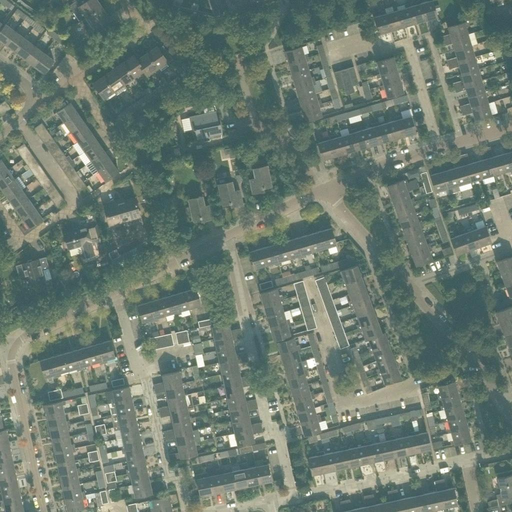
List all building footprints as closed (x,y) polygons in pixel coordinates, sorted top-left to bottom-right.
[(12,5),(5,0),(3,0),(2,3),(9,8),(12,5)] [(101,7),(95,0),(77,0),(68,6),(75,16),(76,14),(81,21),(101,7)] [(227,10),(224,0),(219,0),(223,11),(227,10)] [(437,17),(432,0),(431,1),(431,0),(427,0),(428,2),(420,4),(425,21),(437,17)] [(425,21),(420,4),(419,1),(415,2),(416,5),(409,7),(414,24),(425,21)] [(414,24),(409,7),(408,4),(404,5),(405,8),(397,11),(402,28),(414,24)] [(29,7),(26,10),(33,15),(35,11),(29,7)] [(108,18),(101,7),(79,22),(87,32),(90,38),(102,29),(99,24),(108,18)] [(402,28),(397,11),(396,8),(392,9),(393,12),(385,14),(390,31),(402,28)] [(14,13),(22,18),(25,14),(17,9),(14,13)] [(390,31),(385,14),(384,11),(381,12),(382,15),(374,18),(379,34),(390,31)] [(36,23),(29,18),(27,16),(24,20),(34,27),(36,23)] [(458,18),(446,21),(447,27),(457,24),(459,24),(458,18)] [(459,24),(457,24),(447,27),(450,34),(439,37),(441,42),(468,34),(464,22),(459,24)] [(44,29),(36,23),(34,27),(41,33),(44,29)] [(0,40),(5,45),(15,32),(5,24),(0,31),(0,40)] [(58,35),(50,30),(47,34),(54,39),(58,35)] [(15,52),(25,39),(15,32),(5,45),(15,52)] [(471,46),(468,34),(441,42),(442,47),(452,44),(454,51),(471,46)] [(65,41),(58,35),(54,39),(62,45),(65,41)] [(24,59),(34,46),(25,39),(15,52),(24,59)] [(324,53),(322,45),(316,46),(318,55),(324,53)] [(34,66),(44,53),(34,46),(24,59),(34,66)] [(284,51),(288,63),(308,58),(307,54),(304,55),(302,46),(284,51)] [(475,57),(471,46),(454,51),(456,57),(446,60),(447,65),(475,57)] [(160,52),(157,47),(152,50),(151,48),(146,52),(146,51),(145,52),(147,54),(146,54),(157,68),(160,73),(170,66),(167,62),(171,59),(164,49),(160,52)] [(54,61),(53,60),(44,53),(34,66),(44,74),(54,61)] [(326,61),(324,53),(318,55),(321,63),(326,61)] [(157,68),(146,54),(137,61),(143,70),(143,71),(146,75),(157,68)] [(137,61),(133,56),(123,63),(133,77),(143,71),(143,70),(137,61)] [(376,62),(376,63),(373,64),(374,67),(377,66),(380,74),(397,69),(393,57),(376,62)] [(478,69),(475,57),(447,65),(449,70),(459,67),(461,74),(478,69)] [(309,61),(308,58),(288,63),(291,75),(308,70),(306,62),(309,61)] [(133,77),(123,63),(113,70),(123,84),(133,77)] [(366,69),(364,64),(356,66),(358,72),(366,69)] [(358,84),(353,67),(347,69),(352,86),(358,84)] [(331,76),(328,68),(323,69),(325,78),(331,76)] [(352,86),(347,69),(339,71),(344,88),(346,95),(355,93),(352,86)] [(397,69),(380,74),(376,75),(377,79),(381,78),(383,86),(400,81),(397,69)] [(481,80),(478,69),(461,74),(463,80),(453,83),(454,88),(481,80)] [(123,84),(113,70),(103,77),(113,91),(116,95),(126,88),(123,84)] [(311,78),(308,70),(291,75),(294,87),(314,81),(313,77),(311,78)] [(344,88),(339,71),(333,73),(338,90),(344,88)] [(334,87),(331,76),(325,78),(329,89),(334,87)] [(113,91),(103,77),(93,84),(103,98),(113,91)] [(178,77),(169,82),(168,84),(171,87),(180,80),(178,77)] [(485,92),(481,80),(454,88),(455,93),(466,90),(468,97),(485,92)] [(315,84),(314,81),(294,87),(298,98),(315,93),(313,85),(315,84)] [(369,90),(366,81),(361,83),(363,91),(369,90)] [(400,81),(383,86),(380,87),(381,90),(384,89),(386,98),(404,93),(400,81)] [(165,91),(160,85),(155,88),(158,92),(160,95),(165,91)] [(337,99),(335,91),(334,87),(329,89),(332,100),(337,99)] [(148,99),(158,92),(155,88),(146,95),(148,99)] [(371,98),(369,90),(363,91),(366,100),(371,98)] [(488,103),(485,92),(468,97),(469,103),(459,106),(461,111),(488,103)] [(210,93),(199,95),(201,104),(208,102),(212,102),(210,93)] [(317,101),(315,93),(298,98),(301,109),(321,104),(320,100),(317,101)] [(139,106),(148,99),(146,95),(136,102),(139,106)] [(5,101),(0,105),(0,104),(0,113),(2,116),(11,108),(5,101)] [(129,113),(139,106),(136,102),(126,109),(129,113)] [(56,112),(62,120),(64,122),(77,113),(70,103),(56,112)] [(383,108),(381,103),(369,106),(371,111),(383,108)] [(491,115),(489,106),(488,103),(461,111),(462,116),(472,113),(474,120),(491,115)] [(322,107),(321,104),(301,109),(305,121),(322,116),(319,108),(322,107)] [(371,111),(369,106),(358,109),(360,115),(371,111)] [(119,120),(127,114),(129,113),(126,109),(116,116),(119,120)] [(360,115),(358,109),(346,113),(348,118),(360,115)] [(216,111),(206,114),(189,117),(192,130),(195,130),(197,139),(209,137),(209,139),(221,136),(221,134),(222,134),(220,124),(218,124),(216,111)] [(84,123),(77,113),(64,122),(70,132),(84,123)] [(348,118),(346,113),(335,116),(336,121),(348,118)] [(415,133),(410,116),(402,118),(401,115),(398,116),(404,137),(415,133)] [(404,137),(398,116),(394,117),(395,120),(387,123),(392,140),(404,137)] [(392,140),(387,123),(379,125),(378,122),(374,123),(380,143),(392,140)] [(37,134),(45,128),(41,123),(33,129),(37,134)] [(91,133),(84,123),(70,132),(77,142),(91,133)] [(380,143),(374,123),(371,124),(372,127),(364,129),(369,147),(380,143)] [(369,147),(364,129),(356,132),(355,129),(351,130),(357,150),(369,147)] [(357,150),(351,130),(348,131),(348,134),(341,136),(346,153),(357,150)] [(98,142),(91,133),(77,142),(84,152),(98,142)] [(346,153),(341,136),(333,139),(332,135),(328,136),(334,157),(346,153)] [(334,157),(328,136),(325,137),(326,141),(317,143),(322,160),(334,157)] [(47,148),(55,143),(52,138),(44,144),(47,148)] [(105,152),(98,142),(84,152),(91,161),(105,152)] [(511,169),(511,155),(508,142),(503,143),(506,153),(499,155),(504,172),(511,169)] [(51,154),(59,148),(55,143),(47,148),(51,154)] [(19,154),(27,149),(24,144),(16,149),(19,154)] [(504,172),(499,155),(493,157),(490,147),(485,148),(493,175),(504,172)] [(493,175),(485,148),(480,150),(483,160),(476,162),(481,179),(493,175)] [(91,161),(86,165),(93,175),(98,172),(112,162),(105,152),(91,161)] [(481,179),(476,162),(470,164),(467,154),(462,155),(470,182),(481,179)] [(470,182),(462,155),(457,156),(460,166),(453,168),(458,186),(470,182)] [(61,168),(69,162),(72,160),(69,156),(58,163),(61,168)] [(30,169),(38,163),(34,158),(26,164),(30,169)] [(458,186),(453,168),(446,170),(444,160),(439,162),(447,189),(458,186)] [(65,173),(73,167),(69,162),(61,168),(65,173)] [(119,172),(112,162),(98,172),(105,181),(119,172)] [(447,189),(439,162),(434,163),(437,173),(430,175),(435,192),(447,189)] [(25,180),(41,168),(38,163),(30,169),(22,175),(25,180)] [(267,166),(257,168),(253,169),(255,178),(249,180),(252,193),(272,189),(267,166)] [(429,182),(424,167),(418,168),(423,183),(429,182)] [(14,180),(7,170),(0,174),(0,187),(1,189),(14,180)] [(78,171),(68,178),(72,183),(75,188),(83,182),(85,181),(78,171)] [(43,188),(51,183),(48,178),(40,184),(43,188)] [(407,192),(404,184),(407,183),(406,179),(386,186),(390,198),(407,192)] [(21,189),(14,180),(1,189),(8,199),(21,189)] [(92,190),(89,186),(87,187),(83,182),(75,188),(82,197),(92,190)] [(242,204),(240,194),(239,190),(234,191),(232,182),(218,185),(223,208),(242,204)] [(432,192),(429,182),(423,183),(426,194),(432,192)] [(47,194),(55,188),(51,183),(43,188),(47,194)] [(28,199),(21,189),(8,199),(15,208),(28,199)] [(410,199),(407,192),(390,198),(395,209),(414,202),(413,198),(410,199)] [(213,219),(211,209),(210,204),(204,206),(202,196),(188,199),(193,223),(213,219)] [(57,208),(65,202),(62,198),(54,204),(57,208)] [(103,205),(106,214),(109,226),(140,217),(134,198),(118,203),(117,201),(103,205)] [(35,209),(28,199),(15,208),(22,218),(35,209)] [(436,207),(434,199),(428,200),(430,209),(436,207)] [(415,205),(414,202),(395,209),(399,220),(415,214),(413,206),(415,205)] [(438,215),(436,207),(430,209),(433,217),(438,215)] [(42,219),(36,211),(35,209),(22,218),(29,228),(42,219)] [(418,222),(415,214),(399,220),(403,232),(422,225),(421,221),(418,222)] [(444,229),(441,222),(435,224),(438,232),(444,229)] [(73,231),(64,234),(66,244),(68,249),(83,245),(87,258),(94,256),(97,267),(108,264),(99,235),(97,225),(87,228),(86,226),(76,229),(77,230),(73,231)] [(424,228),(422,225),(403,232),(407,243),(424,237),(421,229),(424,228)] [(491,243),(488,233),(485,226),(476,229),(475,226),(472,227),(473,230),(479,247),(491,243)] [(331,228),(319,231),(325,252),(329,251),(328,248),(336,245),(331,228)] [(447,237),(444,229),(438,232),(441,239),(447,237)] [(479,247),(473,230),(465,233),(464,230),(461,231),(462,234),(468,251),(479,247)] [(325,252),(319,231),(307,235),(312,252),(320,250),(321,253),(325,252)] [(468,251),(462,234),(454,237),(453,234),(449,235),(451,238),(450,238),(456,255),(468,251)] [(312,252),(307,235),(296,238),(302,258),(305,257),(304,254),(312,252)] [(426,244),(424,237),(407,243),(411,254),(430,247),(429,243),(426,244)] [(302,258),(296,238),(284,241),(289,259),(297,256),(298,259),(302,258)] [(289,259),(284,241),(273,245),(279,265),(282,264),(281,261),(289,259)] [(279,265),(273,245),(261,248),(266,265),(274,263),(275,266),(279,265)] [(432,260),(429,251),(432,250),(430,247),(411,254),(415,266),(432,260)] [(442,250),(443,256),(452,252),(450,247),(442,250)] [(266,265),(261,248),(249,252),(254,269),(255,269),(255,272),(259,271),(258,268),(266,265)] [(110,252),(108,253),(115,268),(136,258),(133,251),(133,250),(120,256),(119,256),(118,253),(116,249),(110,252)] [(511,256),(505,259),(496,262),(500,274),(511,269),(511,256)] [(49,268),(48,267),(45,257),(15,266),(18,274),(24,272),(28,285),(45,280),(42,270),(49,268)] [(338,267),(337,262),(328,264),(330,270),(338,267)] [(330,270),(328,264),(320,266),(322,272),(330,270)] [(361,277),(357,265),(340,271),(343,279),(340,280),(341,284),(361,277)] [(317,267),(313,268),(310,269),(309,266),(305,267),(306,271),(305,271),(307,276),(319,273),(317,267)] [(511,269),(500,274),(504,285),(511,282),(511,269)] [(307,276),(305,271),(297,273),(299,279),(307,276)] [(292,281),(290,275),(282,277),(284,283),(292,281)] [(284,283),(282,277),(274,280),(276,286),(284,283)] [(365,288),(361,277),(341,284),(343,287),(345,286),(348,294),(365,288)] [(261,290),(272,287),(270,280),(259,284),(261,290)] [(328,288),(327,284),(317,287),(319,292),(328,288)] [(195,288),(183,292),(188,309),(197,306),(198,310),(201,309),(195,288)] [(277,288),(269,291),(259,293),(263,305),(283,299),(282,296),(279,297),(277,288)] [(330,293),(328,288),(319,292),(321,297),(330,293)] [(351,302),(348,303),(349,306),(369,299),(365,288),(348,294),(351,302)] [(188,309),(183,292),(172,295),(178,316),(182,314),(181,311),(188,309)] [(178,316),(172,295),(160,298),(165,316),(173,313),(174,317),(178,316)] [(165,316),(160,298),(149,302),(155,322),(159,321),(158,318),(165,316)] [(285,303),(283,299),(263,305),(266,317),(283,312),(281,304),(285,303)] [(373,311),(369,299),(349,306),(351,310),(354,309),(356,317),(373,311)] [(155,322),(149,302),(137,305),(142,322),(150,320),(151,323),(155,322)] [(335,306),(326,310),(327,315),(337,311),(335,306)] [(511,306),(495,312),(499,324),(511,319),(511,306)] [(377,322),(373,311),(356,317),(359,325),(356,326),(358,329),(377,322)] [(286,320),(283,312),(266,317),(270,328),(290,322),(289,319),(286,320)] [(316,328),(314,320),(313,316),(304,319),(307,330),(316,328)] [(209,319),(197,322),(199,328),(211,325),(209,319)] [(511,332),(511,319),(499,324),(503,335),(511,332)] [(291,326),(290,322),(270,328),(273,340),(290,335),(288,327),(291,326)] [(381,333),(377,322),(358,329),(359,333),(362,332),(365,340),(368,339),(367,338),(381,333)] [(241,333),(240,328),(230,331),(229,323),(211,327),(214,339),(241,333)] [(186,330),(180,331),(183,343),(189,342),(186,330)] [(183,343),(180,331),(175,332),(178,344),(183,343)] [(316,344),(313,336),(313,332),(307,334),(310,346),(316,344)] [(384,332),(381,333),(367,338),(368,339),(370,347),(368,347),(369,351),(389,344),(384,332)] [(511,332),(503,335),(508,347),(511,344),(511,332)] [(170,333),(165,335),(167,346),(173,345),(170,333)] [(232,340),(242,338),(241,333),(214,339),(216,351),(234,347),(232,340)] [(346,339),(345,334),(335,337),(337,342),(346,339)] [(167,346),(165,335),(159,336),(162,348),(167,346)] [(162,348),(159,336),(153,337),(156,349),(162,348)] [(156,349),(153,337),(148,339),(151,350),(156,349)] [(296,346),(293,338),(276,343),(280,355),(300,349),(299,345),(296,346)] [(110,340),(98,343),(104,364),(107,363),(106,360),(115,357),(110,340)] [(104,364),(98,343),(86,347),(91,364),(99,362),(101,370),(105,369),(104,364)] [(200,343),(193,345),(194,353),(202,352),(200,343)] [(393,355),(389,344),(369,351),(370,354),(373,353),(376,361),(393,355)] [(91,364),(86,347),(74,350),(80,371),(84,370),(83,367),(91,364)] [(246,357),(245,352),(235,354),(234,347),(216,351),(219,363),(246,357)] [(356,347),(350,348),(353,357),(358,355),(356,347)] [(301,352),(300,349),(280,355),(283,366),(300,361),(298,353),(301,352)] [(80,371),(74,350),(63,354),(68,371),(76,369),(77,372),(80,371)] [(68,371),(63,354),(51,357),(57,378),(61,377),(60,373),(68,371)] [(361,363),(358,355),(353,357),(357,368),(363,366),(361,363)] [(397,366),(393,355),(376,361),(379,369),(376,370),(377,374),(397,366)] [(57,378),(51,357),(40,360),(45,378),(53,375),(54,379),(57,378)] [(237,364),(248,362),(246,357),(219,363),(221,375),(239,371),(237,364)] [(303,369),(300,361),(283,366),(287,378),(307,372),(306,369),(303,369)] [(367,377),(363,366),(357,368),(361,379),(367,377)] [(401,378),(397,366),(377,374),(378,377),(381,376),(384,384),(401,378)] [(179,371),(171,373),(162,375),(163,382),(153,385),(154,389),(182,383),(179,371)] [(251,380),(250,375),(240,378),(239,371),(221,375),(224,386),(251,380)] [(308,376),(307,372),(287,378),(290,389),(307,385),(305,377),(308,376)] [(370,386),(367,377),(361,379),(364,388),(370,386)] [(124,384),(122,378),(111,381),(113,387),(124,384)] [(242,387),(253,385),(251,380),(224,386),(226,398),(244,394),(242,387)] [(437,386),(439,394),(437,395),(438,399),(441,398),(458,393),(454,381),(437,386)] [(184,395),(182,383),(154,389),(155,394),(165,392),(167,399),(184,395)] [(309,393),(307,385),(290,389),(293,401),(313,395),(312,392),(309,393)] [(132,399),(129,387),(129,386),(111,390),(113,399),(110,400),(111,403),(132,399)] [(62,398),(61,389),(48,392),(49,400),(55,399),(62,398)] [(461,405),(458,393),(441,398),(443,406),(440,407),(441,410),(444,410),(461,405)] [(168,406),(158,408),(159,413),(187,407),(193,406),(190,394),(184,395),(167,399),(168,406)] [(257,404),(256,399),(245,401),(244,394),(226,398),(229,410),(257,404)] [(314,399),(313,395),(293,401),(297,412),(314,408),(311,400),(314,399)] [(134,411),(132,399),(111,403),(111,407),(115,406),(116,415),(134,411)] [(65,400),(54,403),(44,405),(47,418),(64,414),(62,405),(66,404),(65,400)] [(247,411),(258,409),(257,404),(229,410),(231,422),(249,418),(247,411)] [(464,416),(461,405),(444,410),(446,417),(443,418),(444,422),(447,421),(464,416)] [(189,419),(187,407),(159,413),(160,418),(170,415),(172,422),(189,419)] [(316,416),(314,408),(297,412),(300,424),(320,418),(319,415),(316,416)] [(421,409),(413,411),(409,412),(411,421),(416,420),(416,417),(422,415),(421,409)] [(137,422),(134,411),(116,415),(118,422),(115,423),(116,427),(137,422)] [(66,422),(64,414),(47,418),(49,429),(70,425),(69,421),(66,422)] [(399,425),(398,420),(399,420),(398,414),(386,417),(387,422),(390,422),(391,427),(399,425)] [(468,428),(464,416),(447,421),(449,429),(446,430),(447,433),(450,432),(468,428)] [(262,427),(261,423),(250,425),(249,418),(231,422),(234,433),(262,427)] [(321,422),(320,418),(300,424),(303,436),(320,431),(318,423),(321,422)] [(192,430),(189,419),(172,422),(174,429),(163,431),(164,436),(192,430)] [(376,429),(375,425),(374,419),(366,421),(367,427),(368,430),(376,429)] [(139,434),(137,422),(116,427),(116,430),(120,429),(121,438),(139,434)] [(382,424),(375,425),(376,429),(377,433),(384,432),(382,424)] [(71,428),(70,425),(49,429),(52,441),(69,437),(67,429),(71,428)] [(352,431),(350,425),(342,428),(343,433),(346,433),(347,436),(353,434),(352,431)] [(253,434),(263,432),(262,427),(234,433),(237,446),(254,442),(253,434)] [(471,440),(468,428),(450,432),(453,440),(450,441),(451,445),(454,444),(454,445),(471,440)] [(0,443),(9,442),(6,429),(0,430),(0,443)] [(194,442),(192,430),(164,436),(165,441),(175,439),(177,446),(194,442)] [(427,432),(418,434),(418,431),(414,432),(418,452),(430,450),(427,432)] [(418,452),(414,432),(410,432),(411,435),(403,437),(406,455),(418,452)] [(142,446),(139,434),(121,438),(123,446),(120,447),(121,451),(142,446)] [(406,455),(403,437),(394,439),(394,436),(390,437),(395,457),(406,455)] [(71,445),(69,437),(52,441),(54,453),(75,448),(74,445),(71,445)] [(395,457),(390,437),(387,438),(387,440),(379,442),(383,460),(395,457)] [(383,460),(379,442),(371,444),(371,441),(367,442),(371,462),(383,460)] [(0,455),(11,453),(9,442),(0,443),(0,455)] [(197,454),(194,442),(177,446),(179,453),(168,455),(169,460),(197,454)] [(371,462),(367,442),(363,443),(364,446),(356,447),(359,465),(371,462)] [(144,458),(142,446),(121,451),(122,454),(125,453),(126,462),(144,458)] [(359,465),(356,447),(347,449),(347,446),(343,447),(347,467),(359,465)] [(347,467),(343,447),(339,448),(340,451),(332,452),(336,470),(347,467)] [(76,452),(75,448),(54,453),(57,464),(74,461),(72,453),(76,452)] [(336,470),(332,452),(324,454),(323,451),(319,452),(324,473),(336,470)] [(324,473),(319,452),(316,453),(316,456),(308,458),(312,475),(324,473)] [(0,468),(14,465),(11,453),(0,455),(0,468)] [(147,469),(144,458),(126,462),(128,469),(125,470),(126,474),(147,469)] [(271,481),(268,464),(267,460),(263,461),(263,464),(255,466),(259,484),(271,481)] [(76,469),(74,461),(57,464),(59,476),(80,472),(79,468),(76,469)] [(259,484),(255,466),(248,468),(247,464),(243,465),(247,486),(259,484)] [(0,480),(16,477),(14,465),(0,468),(0,480)] [(247,486),(243,465),(239,466),(240,470),(232,471),(236,489),(247,486)] [(149,481),(147,469),(126,474),(127,477),(130,477),(131,485),(149,481)] [(224,492),(219,470),(216,471),(216,475),(208,476),(212,494),(224,492)] [(236,489),(232,471),(224,473),(223,470),(219,470),(224,492),(236,489)] [(81,475),(80,472),(59,476),(62,488),(79,484),(77,476),(81,475)] [(212,494),(208,476),(208,473),(195,475),(200,497),(212,494)] [(496,495),(498,505),(511,502),(511,474),(497,478),(501,494),(496,495)] [(19,489),(16,477),(0,480),(0,487),(1,493),(19,489)] [(444,479),(439,480),(445,508),(457,505),(453,488),(446,489),(444,479)] [(445,508),(439,480),(434,481),(436,491),(429,493),(433,510),(445,508)] [(149,481),(131,485),(127,486),(129,494),(131,493),(132,497),(134,497),(152,493),(149,481)] [(81,492),(79,484),(62,488),(64,499),(85,495),(84,491),(81,492)] [(425,511),(433,510),(429,493),(422,494),(420,484),(415,485),(421,511),(425,511)] [(421,511),(415,485),(410,486),(413,497),(406,498),(408,511),(421,511)] [(21,501),(19,489),(1,493),(3,501),(0,502),(1,505),(21,501)] [(117,501),(115,494),(114,489),(108,490),(111,502),(117,501)] [(408,511),(406,498),(399,500),(397,489),(392,490),(396,511),(408,511)] [(396,511),(392,490),(387,491),(389,502),(382,503),(384,511),(396,511)] [(100,492),(102,504),(108,503),(105,491),(100,492)] [(384,511),(382,503),(375,505),(373,494),(368,495),(371,511),(384,511)] [(86,499),(85,495),(64,499),(67,511),(84,508),(82,499),(86,499)] [(371,511),(368,495),(363,496),(365,507),(358,508),(359,511),(371,511)] [(151,500),(153,508),(150,509),(150,511),(153,511),(172,508),(169,496),(151,500)] [(359,511),(358,508),(352,510),(349,499),(345,501),(347,511),(359,511)] [(23,511),(21,501),(1,505),(2,508),(4,508),(5,511),(23,511)] [(511,511),(511,502),(498,505),(498,506),(488,508),(489,511),(511,511)]
